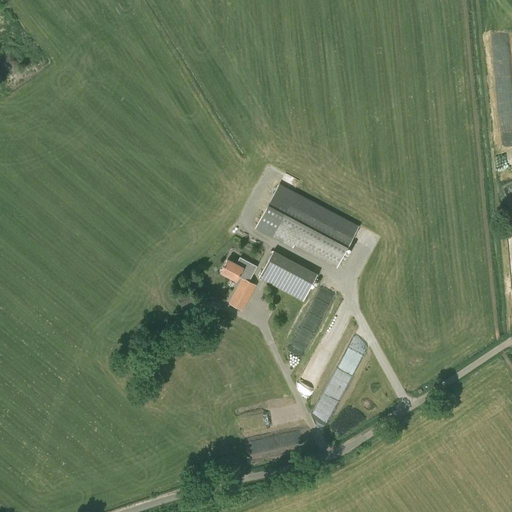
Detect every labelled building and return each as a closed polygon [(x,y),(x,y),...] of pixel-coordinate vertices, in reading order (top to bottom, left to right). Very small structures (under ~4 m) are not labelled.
[(293,247),(294,243),(337,266),(359,225),(279,183),(256,227),(293,247)] [(302,299),(317,272),(272,249),(258,276),(302,299)] [(242,309),(250,293),(255,285),(249,281),(253,273),(227,259),(224,266),(220,272),(224,274),(237,281),(239,277),(242,278),(229,303),(242,309)] [(344,371),(344,375),(354,377),(357,361),(343,358),(341,370),(344,371)] [(290,410),(246,417),(248,431),(273,427),(273,429),(292,426),(290,410)]
